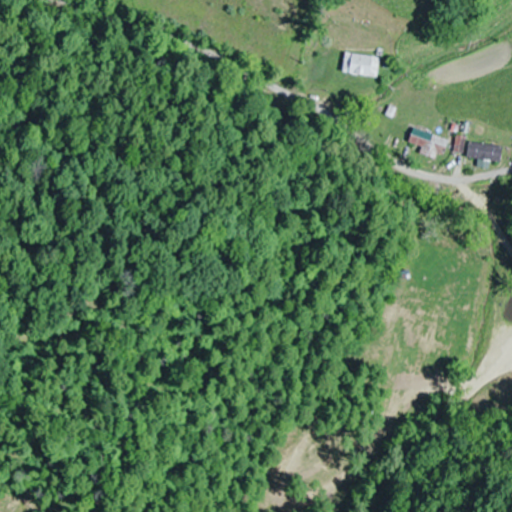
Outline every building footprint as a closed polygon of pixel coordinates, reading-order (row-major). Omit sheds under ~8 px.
[(344,73),(379,79),(382,59),(348,53),(344,73)] [(451,140),(415,129),(411,144),(446,155),(451,140)] [(456,154),(466,154),(467,138),(457,138),(456,154)] [(503,162),(504,146),(471,143),(469,159),(503,162)] [(429,276),(451,270),(453,276),(468,272),(460,247),(423,258),(429,276)] [(511,339),(502,337),(498,352),(508,354),(511,339)]
